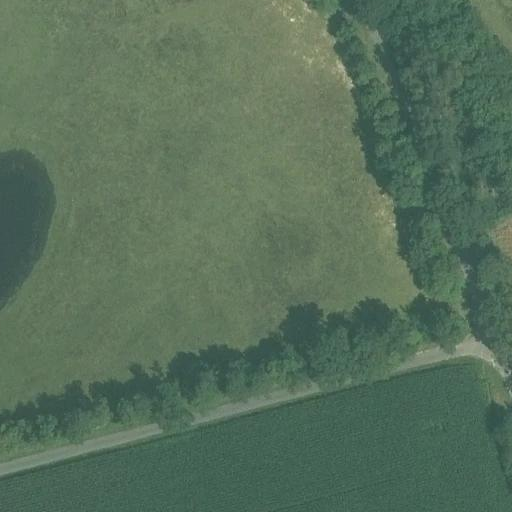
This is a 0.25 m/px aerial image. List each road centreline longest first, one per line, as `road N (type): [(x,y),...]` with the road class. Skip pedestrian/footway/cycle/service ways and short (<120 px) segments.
road 1 (unclassified): [(495,337),(0,468)]
road 2 (unclassified): [(495,337),(389,60),(357,0)]
